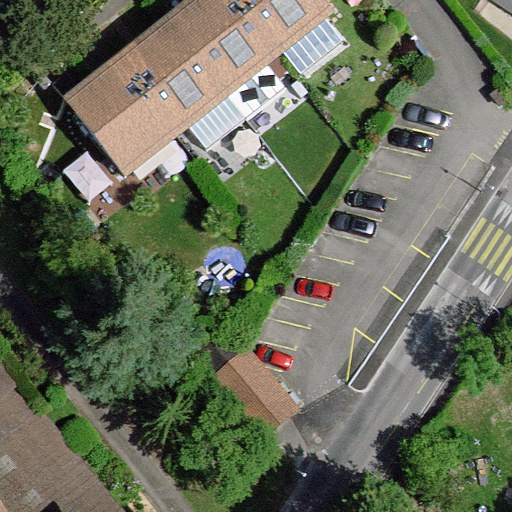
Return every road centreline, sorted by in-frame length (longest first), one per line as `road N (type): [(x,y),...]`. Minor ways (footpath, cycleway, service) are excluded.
road 1 (tertiary): [(511,207),(321,511)]
road 2 (unknown): [(175,511),(0,311)]
